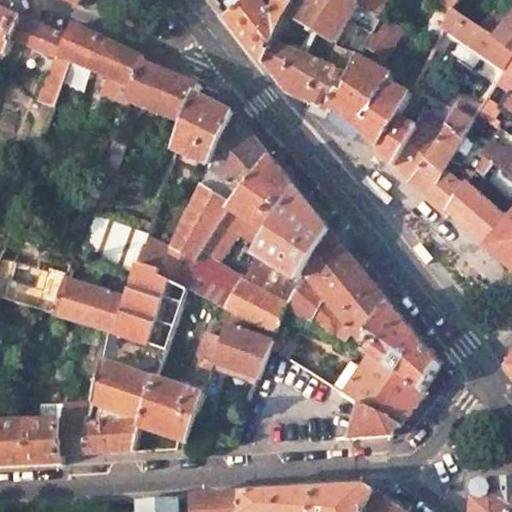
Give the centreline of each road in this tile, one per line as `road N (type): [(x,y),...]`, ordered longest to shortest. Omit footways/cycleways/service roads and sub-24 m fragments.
road 1 (trunk): [(126,0),(511,372)]
road 2 (unclassified): [(409,465),(0,489)]
road 3 (primary): [(484,371),(290,127)]
road 4 (residential): [(290,127),(300,118),(320,121),(511,288)]
road 5 (unclassified): [(40,0),(203,69),(233,58)]
road 6 (trunk): [(511,131),(376,0)]
road 7 (unclassified): [(484,371),(409,465)]
